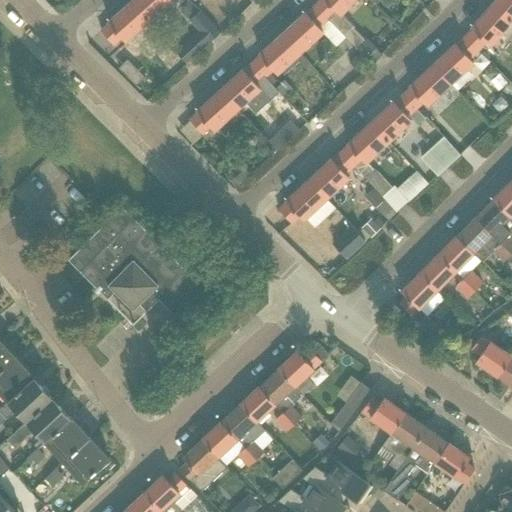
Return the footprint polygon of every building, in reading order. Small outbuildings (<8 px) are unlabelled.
[(125,40),(149,19),(133,0),(108,22),(109,23),(101,30),(113,44),(122,37),(125,40)] [(181,0),(132,0),(133,0),(149,19),(170,0),(171,0),(176,5),(181,0)] [(352,25),(340,14),(352,0),(319,0),(315,5),(329,19),(371,63),(380,54),(364,39),(364,40),(351,27),(352,25)] [(511,19),(511,0),(495,0),(492,4),(511,20),(511,19)] [(190,2),(181,10),(188,18),(197,10),(190,2)] [(490,44),(511,20),(492,4),(472,27),(473,28),(465,36),(478,49),(482,54),(490,63),(497,56),(484,43),(487,41),(490,44)] [(320,28),(329,19),(315,5),(307,13),(306,12),(282,33),(300,50),(323,30),(320,28)] [(201,31),(177,52),(186,62),(220,32),(203,13),(193,22),(201,31)] [(276,72),(300,50),(282,33),(260,54),(260,55),(253,62),(266,76),(273,84),(277,80),(270,72),(273,69),(276,72)] [(450,83),(482,54),(478,49),(465,36),(457,44),(456,43),(433,65),(450,83)] [(164,43),(147,58),(165,77),(182,62),(164,43)] [(511,65),(506,59),(497,67),(511,82),(511,65)] [(272,85),(273,84),(266,76),(253,62),(244,70),(243,69),(221,89),(238,108),(258,89),(270,101),(279,92),(272,85)] [(419,112),(450,83),(433,65),(410,86),(411,87),(403,94),(419,112)] [(285,80),(276,88),(284,97),(293,89),(285,80)] [(214,129),(238,108),(221,89),(197,111),(198,112),(189,120),(202,133),(210,126),(214,129)] [(425,118),(419,112),(403,94),(395,102),(394,101),(371,122),(388,140),(411,119),(417,126),(425,118)] [(291,120),(277,133),(286,142),(299,129),(291,120)] [(365,162),(388,140),(371,122),(348,143),(349,144),(341,152),(353,166),(362,158),(365,162)] [(460,156),(444,138),(422,157),(439,175),(460,156)] [(345,173),(353,166),(341,152),(333,159),(332,158),(309,179),(326,198),(349,177),(345,173)] [(303,219),(326,198),(309,179),(286,201),(287,202),(278,209),(291,223),(300,215),(303,219)] [(509,215),(510,214),(511,212),(511,181),(493,199),(509,215)] [(384,199),(396,213),(397,211),(408,202),(394,185),(381,196),(384,199)] [(374,188),(364,197),(374,208),(375,208),(384,200),(384,199),(381,196),(374,188)] [(511,234),(511,215),(510,214),(509,215),(493,199),(475,217),(511,254),(511,253),(511,239),(508,235),(510,233),(511,234)] [(146,311),(159,299),(183,324),(224,283),(207,267),(195,279),(157,241),(161,237),(148,225),(145,228),(122,206),(68,259),(107,299),(115,291),(133,310),(139,304),(146,311)] [(511,254),(475,217),(457,236),(473,252),(483,261),(493,250),(504,261),(511,254)] [(350,226),(331,244),(346,259),(365,242),(350,226)] [(455,270),(473,252),(457,236),(438,254),(455,270)] [(436,288),(455,270),(438,254),(420,272),(436,288)] [(410,314),(436,288),(420,272),(401,291),(406,296),(399,303),(410,314)] [(482,283),(471,272),(470,272),(463,279),(475,290),(482,283)] [(463,279),(456,286),(468,298),(475,291),(475,290),(463,279)] [(511,356),(481,336),(472,348),(480,355),(476,360),(498,375),(511,356)] [(0,371),(14,358),(0,342),(0,371)] [(302,355),(298,350),(278,368),(303,394),(314,383),(305,375),(321,360),(310,348),(302,355)] [(511,354),(511,356),(498,375),(511,384),(511,354)] [(0,390),(9,400),(33,378),(14,358),(0,371),(0,390)] [(278,368),(259,386),(275,403),(284,412),(294,423),(301,417),(290,405),(303,394),(278,368)] [(27,420),(51,398),(33,378),(9,400),(8,400),(0,408),(0,423),(17,409),(27,420)] [(339,431),(370,389),(360,382),(330,422),(339,431)] [(256,420),(275,403),(259,386),(240,403),(256,420)] [(392,431),(405,413),(383,397),(379,403),(371,397),(362,410),(392,431)] [(46,440),(70,418),(51,398),(27,420),(8,438),(16,447),(35,429),(46,440)] [(254,441),(264,430),(265,430),(256,420),(240,403),(221,421),(237,438),(246,448),(257,459),(265,452),(254,441)] [(294,423),(284,412),(275,420),(286,431),(294,423)] [(396,469),(426,427),(405,413),(392,431),(376,455),(396,469)] [(64,460),(88,438),(70,418),(46,440),(64,460)] [(218,455),(237,438),(221,421),(202,438),(218,455)] [(428,472),(434,461),(448,442),(426,427),(396,469),(383,490),(397,499),(411,478),(407,475),(415,463),(428,472)] [(107,458),(88,438),(64,460),(83,481),(109,457),(108,456),(107,458)] [(187,462),(180,468),(191,480),(202,492),(229,466),(218,455),(202,438),(183,457),(187,462)] [(469,457),(448,442),(434,461),(464,481),(474,467),(466,461),(469,457)] [(257,459),(246,448),(239,455),(250,466),(257,459)] [(37,450),(27,459),(34,466),(44,457),(37,450)] [(0,476),(9,468),(0,456),(0,476)] [(283,488),(302,470),(293,459),(273,477),(283,488)] [(372,484),(339,461),(329,475),(314,465),(302,477),(314,485),(341,502),(348,492),(357,498),(362,491),(366,494),(372,484)] [(52,487),(64,476),(56,468),(44,479),(52,487)] [(163,474),(144,492),(162,511),(179,511),(197,496),(193,492),(186,485),(175,473),(168,480),(163,474)] [(511,511),(511,486),(506,482),(499,491),(498,508),(502,511),(511,511)] [(344,511),(348,507),(341,502),(314,485),(306,498),(290,487),(278,499),(292,509),(296,511),(344,511)] [(415,490),(406,502),(421,511),(444,511),(445,510),(415,490)] [(161,511),(160,509),(144,492),(125,510),(126,511),(161,511)] [(249,493),(228,511),(250,511),(259,504),(249,493)] [(16,511),(14,510),(0,495),(0,511),(16,511)]
